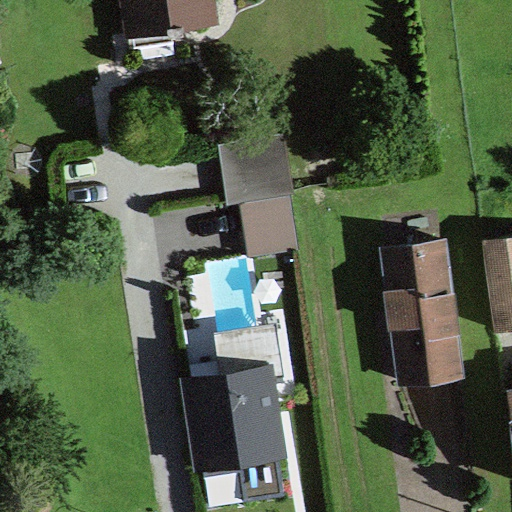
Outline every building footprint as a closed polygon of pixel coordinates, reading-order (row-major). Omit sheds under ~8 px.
[(181,20),(178,0),(121,0),(126,28),(154,23),(155,29),(170,26),(169,21),(181,20)] [(178,0),(181,20),(208,18),(205,0),(178,0)] [(223,139),(230,195),(290,185),(284,131),(223,139)] [(511,230),(486,233),(495,291),(511,289),(511,230)] [(443,237),(394,243),(410,372),(461,366),(443,237)] [(410,372),(394,243),(383,244),(399,373),(410,372)] [(511,289),(495,291),(498,322),(511,320),(511,289)] [(259,364),(231,368),(243,448),(272,444),(259,364)] [(243,448),(231,368),(191,373),(198,438),(232,435),(236,449),(243,448)]
